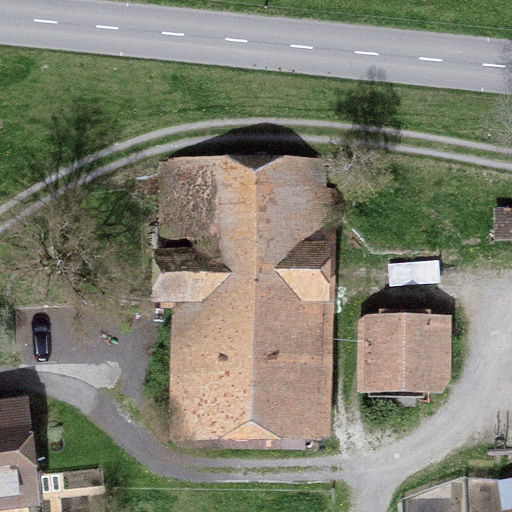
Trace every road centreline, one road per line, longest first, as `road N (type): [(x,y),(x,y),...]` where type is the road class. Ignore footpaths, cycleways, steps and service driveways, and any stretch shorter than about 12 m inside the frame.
road 1 (track): [(511,317),(465,396),(422,447),(331,473),(161,472),(98,401),(43,376),(0,372)]
road 2 (tertiary): [(511,69),(0,21)]
road 3 (track): [(90,170),(197,134),(292,128),(511,158)]
